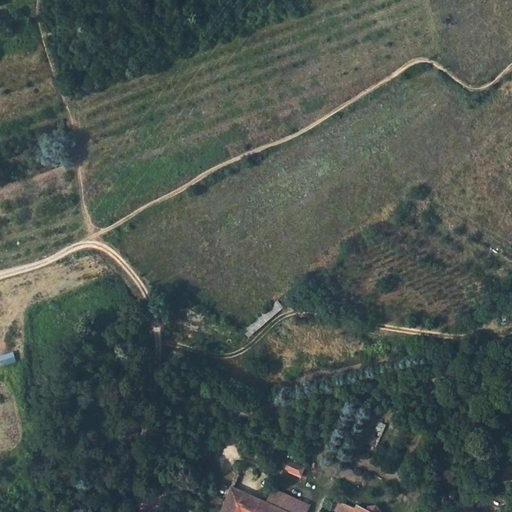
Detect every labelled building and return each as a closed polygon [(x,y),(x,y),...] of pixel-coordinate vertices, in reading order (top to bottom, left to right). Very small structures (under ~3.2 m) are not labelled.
[(277,463),(282,465),(285,458),(280,456),(277,463)] [(285,458),(282,465),(291,469),(294,462),(285,458)] [(302,474),(305,467),(294,462),(291,469),(302,474)] [(234,487),(222,511),(288,511),(281,509),(268,502),(234,487)] [(285,499),(272,493),(268,502),(281,509),(285,499)] [(306,511),(308,509),(285,499),(281,509),(288,511),(306,511)]
